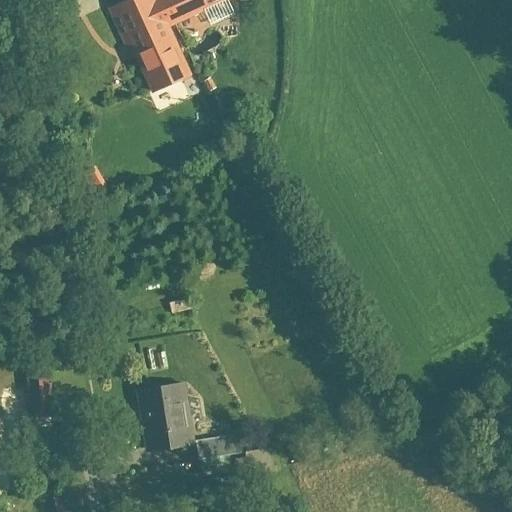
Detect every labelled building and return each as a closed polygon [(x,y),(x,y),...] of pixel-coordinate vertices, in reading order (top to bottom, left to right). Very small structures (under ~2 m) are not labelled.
[(190,83),(168,34),(233,4),(230,0),(159,0),(152,3),(150,0),(148,0),(114,16),(153,100),(190,83)] [(172,308),(174,318),(196,314),(194,304),(172,308)] [(29,375),(31,424),(56,423),(54,374),(29,375)] [(138,397),(147,458),(193,452),(184,390),(138,397)] [(200,445),(202,464),(241,459),(239,440),(200,445)] [(55,501),(55,511),(78,511),(77,499),(55,501)]
